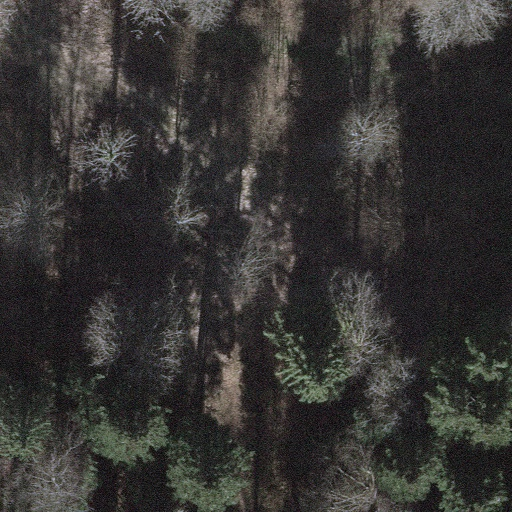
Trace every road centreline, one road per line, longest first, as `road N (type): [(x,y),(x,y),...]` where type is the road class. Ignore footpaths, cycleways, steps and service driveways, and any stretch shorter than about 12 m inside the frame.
road 1 (track): [(511,442),(439,342),(231,184),(0,31)]
road 2 (track): [(39,58),(152,210),(205,329),(229,415),(231,511)]
road 3 (track): [(205,329),(277,219)]
